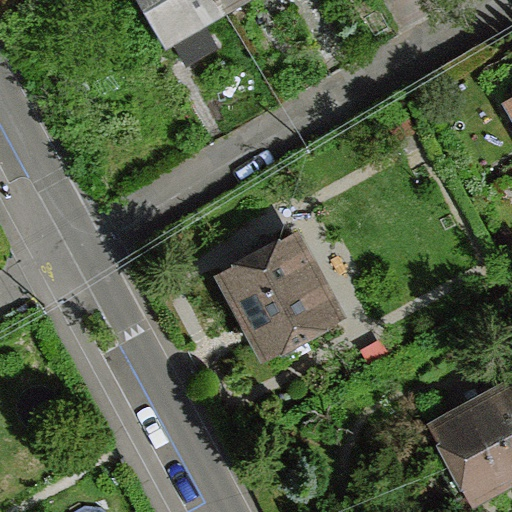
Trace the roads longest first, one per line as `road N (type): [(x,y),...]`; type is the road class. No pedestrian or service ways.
road 1 (residential): [(85,250),(511,0)]
road 2 (residential): [(226,511),(85,250)]
road 3 (residential): [(85,250),(0,92)]
